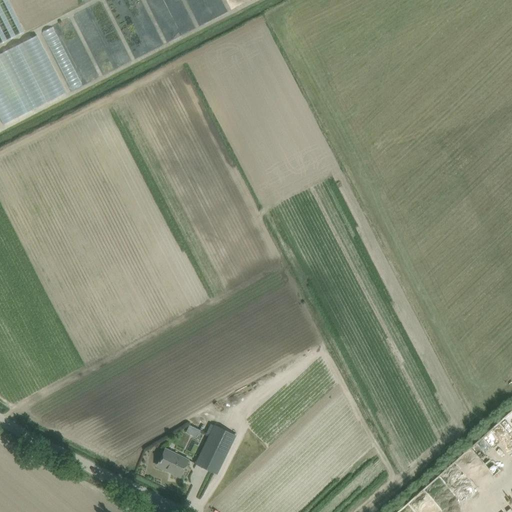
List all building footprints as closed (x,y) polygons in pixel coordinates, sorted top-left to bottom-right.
[(0,0),(0,43),(3,42),(24,32),(7,0),(0,0)] [(79,17),(88,34),(97,29),(87,13),(79,17)] [(71,45),(81,40),(71,21),(62,25),(71,45)] [(83,88),(58,28),(48,33),(73,93),(83,88)] [(69,97),(43,37),(14,49),(40,109),(69,97)] [(119,69),(132,64),(124,39),(110,44),(119,69)] [(106,43),(94,47),(106,75),(117,71),(106,43)] [(90,84),(100,79),(85,49),(75,53),(90,84)] [(214,425),(199,455),(195,464),(217,474),(221,465),(235,435),(214,425)] [(193,426),(190,433),(203,439),(206,432),(193,426)] [(180,477),(184,468),(188,460),(165,448),(162,455),(158,464),(172,471),(171,473),(180,477)] [(452,480),(455,484),(463,479),(460,475),(452,480)]
